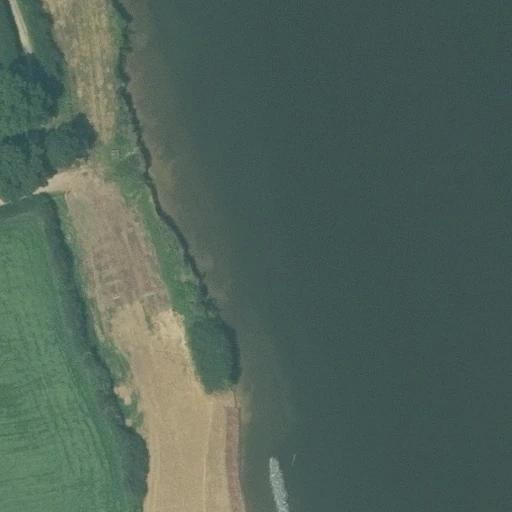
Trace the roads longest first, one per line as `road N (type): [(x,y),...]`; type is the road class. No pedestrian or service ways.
road 1 (track): [(24,195),(108,154),(91,0)]
road 2 (track): [(13,0),(37,99),(24,195)]
